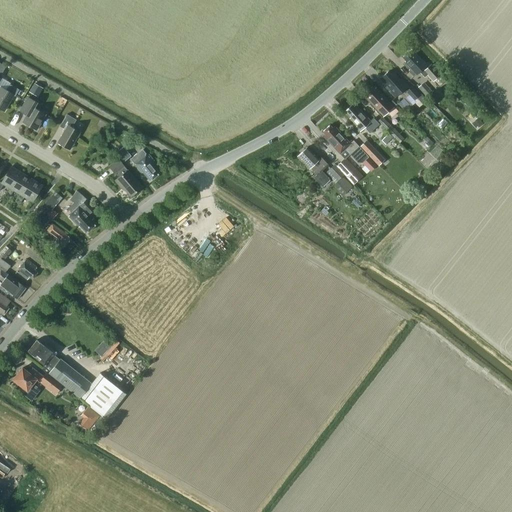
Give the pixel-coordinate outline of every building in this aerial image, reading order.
[(415,52),(413,53),(410,50),(403,57),(406,60),(404,62),(410,68),(408,70),(414,76),(419,71),(425,76),(428,74),(440,87),(447,80),(431,63),(428,66),(415,52)] [(2,60),(0,64),(0,71),(6,74),(11,64),(2,60)] [(392,73),(389,70),(382,76),(385,79),(383,81),(386,83),(384,84),(395,96),(403,89),(406,91),(414,100),(417,103),(417,102),(420,106),(426,101),(420,94),(412,85),(409,88),(407,85),(401,78),(400,79),(393,72),(392,73)] [(0,86),(1,87),(0,88),(0,108),(4,111),(13,95),(15,96),(19,90),(10,84),(2,80),(2,79),(0,77),(0,86)] [(418,87),(427,98),(433,92),(424,82),(418,87)] [(42,90),(34,85),(30,92),(38,97),(42,90)] [(382,116),(383,116),(394,106),(376,86),(374,88),(372,85),(365,92),(367,94),(365,96),(371,102),(370,103),(382,116)] [(27,115),(23,122),(37,130),(46,114),(35,108),(38,103),(28,97),(20,111),(27,115)] [(439,116),(443,113),(432,102),(429,106),(439,116)] [(379,123),(377,121),(374,117),(371,120),(355,104),(353,106),(351,104),(345,110),(353,118),(353,121),(356,124),(355,125),(360,130),(365,126),(370,131),(379,123)] [(58,142),(70,149),(80,132),(72,127),(76,120),(67,114),(60,126),(65,130),(58,142)] [(377,120),(393,136),(400,142),(404,137),(383,116),(382,116),(377,120)] [(483,123),(478,117),(471,123),(476,129),(483,123)] [(386,143),(393,136),(377,120),(377,121),(379,123),(389,132),(382,139),(386,143)] [(334,125),(333,127),(330,124),(323,130),(326,133),(324,135),(340,153),(346,148),(350,153),(351,153),(359,145),(353,140),(351,142),(334,125)] [(430,140),(426,136),(422,139),(429,147),(434,143),(431,139),(430,140)] [(360,145),(377,163),(383,157),(367,139),(360,145)] [(368,155),(359,145),(351,153),(358,161),(363,161),(368,155)] [(116,153),(124,162),(125,161),(124,160),(129,156),(126,152),(127,151),(124,146),(116,153)] [(323,156),(320,159),(308,146),(298,155),(310,167),(310,166),(317,174),(321,170),(329,163),(323,156)] [(158,172),(161,170),(148,154),(146,155),(145,155),(142,151),(137,155),(136,154),(130,159),(134,163),(135,164),(141,172),(142,171),(150,181),(159,173),(158,172)] [(363,162),(371,170),(377,164),(369,156),(363,162)] [(334,164),(344,174),(345,174),(346,176),(355,168),(345,157),(337,165),(335,163),(334,164)] [(116,174),(116,173),(120,178),(116,181),(123,188),(124,188),(132,197),(143,187),(129,170),(128,170),(119,160),(110,167),(116,174)] [(343,175),(344,174),(334,164),(326,171),(336,182),(337,181),(347,191),(353,185),(343,175)] [(13,189),(23,173),(12,166),(2,183),(0,181),(0,190),(4,184),(10,188),(13,189)] [(330,180),(321,170),(317,174),(314,177),(322,186),(330,180)] [(23,196),(33,179),(23,173),(13,189),(10,188),(6,195),(10,198),(15,191),(21,194),(23,196)] [(23,196),(21,194),(16,201),(21,204),(25,197),(33,202),(44,185),(33,179),(23,196)] [(73,213),(70,215),(78,225),(79,224),(88,233),(96,225),(92,221),(94,219),(90,214),(96,209),(87,200),(84,196),(77,191),(70,199),(75,203),(69,209),(73,213)] [(45,214),(55,201),(51,197),(40,210),(41,211),(45,214)] [(57,208),(51,214),(56,218),(62,212),(57,208)] [(324,208),(321,211),(325,216),(329,213),(324,208)] [(368,234),(383,220),(374,210),(359,224),(368,234)] [(42,229),(51,219),(45,214),(41,211),(32,221),(42,229)] [(68,235),(50,222),(46,227),(50,229),(48,231),(59,239),(51,248),(62,258),(76,244),(69,237),(68,235)] [(22,231),(19,235),(26,241),(30,236),(22,231)] [(2,256),(5,259),(12,251),(8,248),(2,256)] [(2,259),(0,260),(0,264),(2,266),(8,270),(11,266),(2,259)] [(33,279),(35,276),(38,273),(35,271),(37,268),(27,260),(17,272),(28,280),(30,277),(33,279)] [(15,279),(2,269),(0,271),(0,280),(3,283),(0,286),(0,288),(8,294),(9,293),(17,299),(26,288),(15,279)] [(0,314),(1,313),(4,315),(10,308),(7,306),(10,301),(0,294),(0,314)] [(72,305),(62,306),(63,315),(72,314),(72,305)] [(49,373),(63,384),(80,398),(81,397),(106,418),(126,393),(100,373),(92,383),(60,359),(59,360),(55,356),(57,353),(45,343),(44,345),(37,339),(28,351),(45,365),(42,368),(49,373)] [(99,349),(106,356),(115,346),(108,340),(99,349)] [(63,384),(49,373),(45,378),(33,368),(29,373),(22,368),(13,379),(27,390),(32,384),(34,385),(37,382),(39,383),(40,382),(55,394),(63,384)] [(84,418),(79,424),(88,431),(100,416),(88,407),(81,416),(84,418)]
